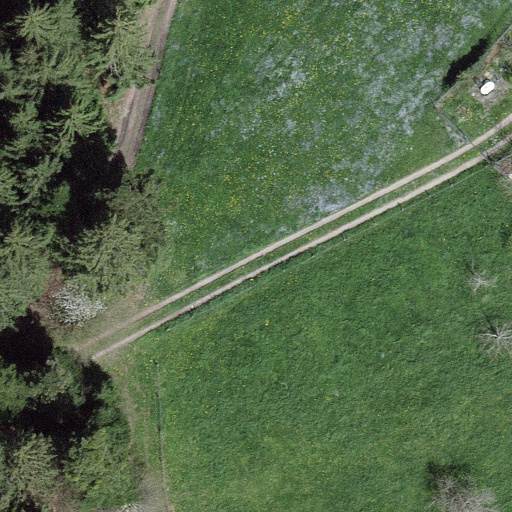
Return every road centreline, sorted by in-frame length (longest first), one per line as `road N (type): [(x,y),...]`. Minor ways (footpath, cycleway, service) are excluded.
road 1 (track): [(24,373),(490,158),(511,139)]
road 2 (track): [(174,0),(24,373)]
